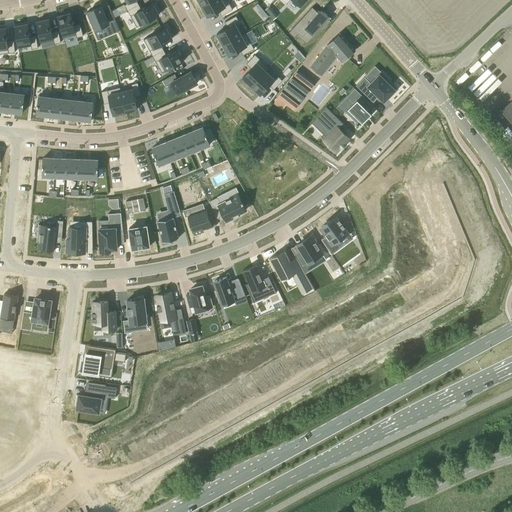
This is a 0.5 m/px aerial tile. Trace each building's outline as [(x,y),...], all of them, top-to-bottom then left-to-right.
[(127,0),(129,3),(125,5),(128,10),(139,4),(136,0),(127,0)] [(221,0),(211,0),(201,5),(207,16),(219,10),(222,16),(233,10),(229,4),(225,6),(221,0)] [(94,9),(86,12),(95,32),(105,28),(108,36),(120,30),(111,10),(105,13),(102,7),(100,3),(93,6),(94,9)] [(139,4),(128,10),(130,16),(135,13),(141,25),(159,15),(153,3),(141,9),(139,4)] [(312,7),(289,32),(295,37),(298,33),(302,37),(309,30),(313,34),(329,16),(321,10),(319,13),(312,7)] [(64,14),(58,16),(63,36),(76,33),(77,37),(83,35),(80,23),(74,25),(70,13),(69,13),(69,12),(63,13),(64,14)] [(228,27),(217,33),(223,44),(241,34),(235,24),(239,21),(236,16),(225,22),(228,27)] [(49,19),(36,22),(41,42),(53,39),(55,44),(61,42),(58,30),(52,31),(49,19)] [(28,24),(15,26),(18,46),(31,44),(32,49),(38,48),(36,35),(30,36),(28,24)] [(0,48),(8,48),(9,53),(15,52),(14,39),(7,40),(6,27),(5,27),(5,26),(0,26),(0,48)] [(166,27),(148,37),(154,48),(150,51),(153,56),(164,50),(161,45),(172,38),(166,27)] [(327,45),(310,66),(322,75),(334,59),(330,55),(334,52),(337,55),(342,61),(355,50),(340,33),(327,44),(327,45)] [(241,34),(223,44),(229,55),(240,49),(243,55),(254,49),(251,43),(247,45),(241,34)] [(164,50),(153,56),(156,61),(160,59),(166,70),(184,60),(183,59),(185,58),(182,53),(181,54),(178,49),(166,55),(164,50)] [(251,68),(242,77),(251,86),(265,71),(256,62),(260,59),(255,54),(246,63),(251,68)] [(495,75),(484,63),(480,67),(474,60),(455,78),(473,96),(495,75)] [(298,69),(277,96),(285,102),(295,110),(305,96),(301,93),(311,80),(298,69)] [(191,71),(172,82),(178,93),(197,83),(191,71)] [(265,71),(251,86),(260,94),(269,85),(274,89),(282,80),(278,76),(274,79),(265,71)] [(366,76),(357,84),(375,101),(380,95),(383,98),(386,95),(388,98),(389,97),(388,97),(396,89),(389,82),(387,80),(389,78),(383,72),(381,74),(381,73),(372,82),(366,76)] [(133,88),(121,91),(126,111),(126,113),(132,111),(132,110),(138,108),(135,96),(141,94),(138,82),(131,84),(133,88)] [(346,97),(339,105),(345,111),(345,112),(346,112),(348,109),(359,120),(356,123),(357,123),(366,114),(369,116),(371,114),(374,112),(372,111),(375,108),(355,88),(354,89),(349,95),(348,95),(346,97)] [(108,89),(101,91),(104,103),(110,102),(113,114),(126,111),(121,91),(109,94),(108,89)] [(3,91),(0,110),(11,111),(13,93),(3,91)] [(13,93),(11,111),(22,113),(24,94),(13,93)] [(39,96),(37,114),(48,116),(50,97),(39,96)] [(50,97),(48,116),(58,117),(61,98),(50,97)] [(61,98),(58,117),(69,118),(71,99),(61,98)] [(71,99),(69,118),(80,119),(82,101),(71,99)] [(511,100),(501,110),(511,121),(511,100)] [(82,101),(80,119),(91,121),(93,102),(82,101)] [(326,106),(311,122),(316,126),(320,122),(328,130),(323,134),(321,137),(335,151),(340,146),(341,148),(345,144),(344,143),(348,138),(338,128),(343,123),(326,106)] [(203,127),(193,131),(200,148),(210,144),(203,127)] [(193,131),(183,135),(190,152),(200,148),(193,131)] [(183,135),(172,139),(179,157),(190,152),(183,135)] [(172,139),(162,143),(169,161),(179,157),(172,139)] [(162,143),(152,147),(159,165),(169,161),(162,143)] [(43,157),(43,176),(54,176),(54,158),(43,157)] [(54,158),(54,176),(65,177),(65,158),(54,158)] [(65,158),(65,177),(76,177),(76,158),(65,158)] [(76,158),(76,177),(87,178),(87,159),(76,158)] [(87,159),(87,178),(97,178),(98,159),(87,159)] [(171,185),(162,187),(164,193),(173,191),(171,185)] [(158,220),(163,242),(165,241),(165,243),(172,242),(172,239),(179,238),(174,217),(181,215),(174,190),(164,193),(168,210),(170,217),(158,220)] [(218,196),(209,201),(218,218),(223,215),(226,222),(234,218),(235,218),(235,217),(239,215),(239,216),(239,215),(238,213),(247,210),(243,203),(244,203),(243,200),(242,201),(242,200),(241,198),(241,197),(239,194),(221,203),(218,196)] [(208,210),(188,216),(194,235),(204,232),(203,230),(207,229),(216,227),(212,215),(209,215),(208,210)] [(109,228),(99,228),(101,252),(111,251),(111,249),(117,249),(117,243),(116,231),(123,230),(121,212),(108,213),(109,220),(109,228)] [(323,226),(321,227),(327,235),(325,236),(321,239),(332,254),(332,253),(338,249),(335,245),(350,234),(349,233),(348,231),(347,232),(344,227),(345,227),(344,226),(343,227),(342,225),(343,224),(342,224),(341,224),(340,223),(342,222),(341,222),(340,222),(339,221),(340,220),(339,219),(338,220),(335,216),(330,221),(323,226),(322,225),(323,226)] [(67,238),(67,251),(77,252),(78,253),(78,248),(93,248),(92,221),(90,221),(83,221),(83,228),(76,228),(69,228),(69,236),(69,238),(67,238)] [(39,224),(37,241),(37,242),(37,241),(39,241),(38,248),(53,250),(53,251),(54,251),(57,226),(56,226),(51,226),(51,225),(49,225),(39,224)] [(146,226),(129,228),(132,249),(150,246),(146,226)] [(301,250),(295,255),(296,257),(306,273),(305,271),(320,261),(317,257),(323,253),(311,235),(303,240),(303,241),(298,245),(301,250)] [(285,250),(269,258),(278,275),(281,279),(292,273),(302,292),(312,286),(314,288),(306,273),(296,257),(296,258),(290,260),(285,250)] [(257,264),(243,270),(243,271),(248,283),(246,284),(254,303),(254,302),(276,292),(276,293),(276,292),(268,276),(262,279),(256,265),(257,265),(257,264)] [(217,289),(214,290),(216,297),(219,296),(222,305),(234,301),(235,300),(234,298),(244,295),(245,295),(239,280),(229,284),(228,281),(226,277),(214,281),(217,289)] [(191,293),(187,294),(192,313),(212,307),(209,295),(205,296),(202,286),(199,287),(199,286),(193,288),(190,289),(191,293)] [(157,294),(156,294),(158,305),(157,305),(157,306),(158,305),(159,310),(158,310),(158,311),(159,311),(160,315),(159,316),(160,316),(161,320),(169,318),(170,318),(172,326),(173,335),(174,334),(185,331),(185,332),(186,332),(181,308),(174,310),(174,308),(175,307),(174,307),(173,302),(174,302),(173,302),(171,292),(170,292),(170,293),(157,295),(157,294)] [(0,299),(0,323),(13,325),(18,295),(4,293),(3,302),(0,301),(0,300),(0,299)] [(130,319),(123,320),(125,333),(132,332),(132,331),(131,323),(146,321),(147,321),(144,296),(134,297),(134,299),(127,300),(128,307),(127,307),(127,309),(128,309),(129,312),(127,312),(128,313),(129,313),(130,319)] [(23,311),(21,328),(31,330),(31,329),(33,321),(47,323),(48,322),(48,317),(51,317),(52,307),(50,307),(51,300),(36,298),(35,301),(33,312),(23,311)] [(107,301),(93,302),(93,323),(94,323),(103,323),(103,330),(116,330),(115,311),(108,311),(107,301)] [(194,319),(187,321),(190,333),(192,332),(192,333),(194,333),(194,332),(197,331),(194,319)] [(174,339),(157,342),(159,351),(176,346),(174,339)] [(83,371),(82,373),(98,375),(99,365),(112,367),(114,360),(125,362),(126,354),(116,352),(106,350),(106,348),(92,345),(91,356),(86,355),(85,362),(83,362),(83,363),(84,363),(85,364),(84,371),(83,371)] [(77,394),(76,405),(77,406),(77,409),(85,410),(85,412),(91,413),(91,411),(95,411),(99,412),(101,396),(108,397),(115,398),(117,387),(88,383),(86,391),(92,391),(91,396),(77,394)]
